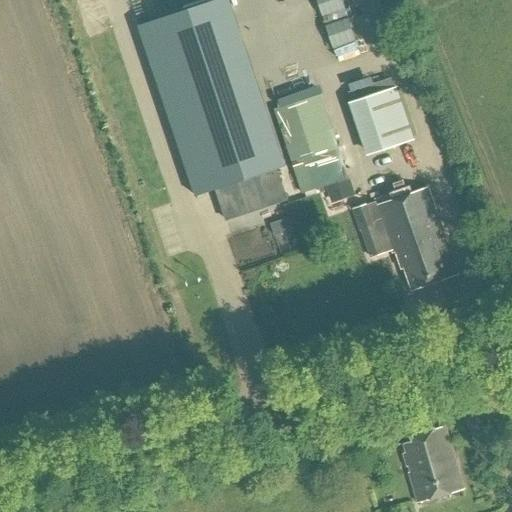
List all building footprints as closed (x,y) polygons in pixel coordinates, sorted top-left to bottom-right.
[(216,0),(148,23),(143,25),(201,195),(206,193),(216,190),(226,221),(288,200),(277,168),(220,0),(216,0)] [(340,48),(383,36),(379,21),(336,34),(340,48)] [(397,87),(349,103),(367,156),(415,140),(397,87)] [(320,95),(274,110),(303,195),(326,187),(349,179),(338,148),(323,102),(320,95)] [(326,187),(332,203),(355,195),(350,179),(349,179),(326,187)] [(405,267),(413,289),(459,273),(429,187),(357,211),(372,256),(393,249),(394,252),(397,251),(403,268),(405,267)] [(270,223),(274,235),(293,229),(289,217),(270,223)] [(464,490),(446,427),(412,436),(413,441),(404,444),(407,453),(404,454),(418,503),(464,490)]
